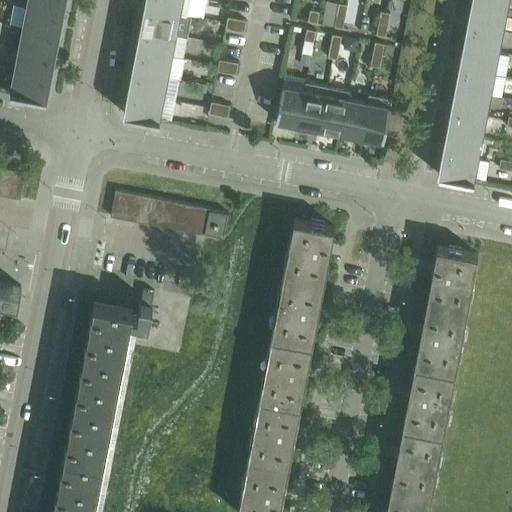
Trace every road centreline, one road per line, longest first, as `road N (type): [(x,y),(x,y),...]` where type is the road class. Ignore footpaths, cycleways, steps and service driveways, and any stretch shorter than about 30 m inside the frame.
road 1 (residential): [(391,197),(77,130)]
road 2 (residential): [(330,511),(391,197)]
road 3 (residential): [(6,511),(60,222)]
road 4 (residential): [(60,222),(195,249)]
road 5 (residential): [(77,130),(103,0)]
road 6 (residential): [(511,220),(391,197)]
